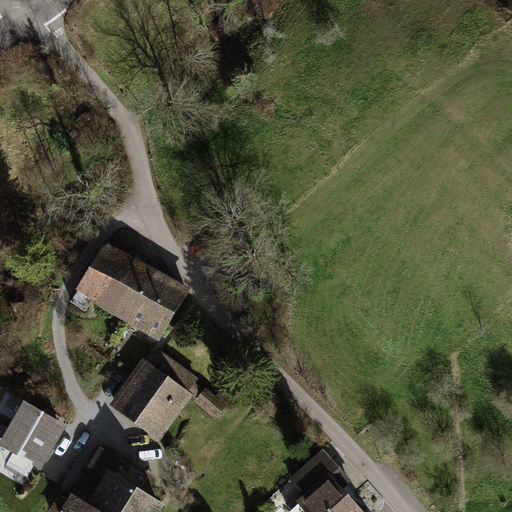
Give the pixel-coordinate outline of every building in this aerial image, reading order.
[(97,244),(66,300),(114,326),(144,270),(97,244)] [(184,292),(144,270),(114,326),(153,348),(184,292)] [(137,364),(107,406),(156,441),(186,399),(137,364)] [(24,402),(0,443),(0,452),(41,476),(69,427),(24,402)] [(94,451),(62,502),(78,511),(154,511),(156,510),(104,480),(114,463),(94,451)] [(300,503),(289,511),(356,511),(338,492),(348,483),(320,453),(284,486),(300,503)] [(78,511),(62,502),(56,511),(78,511)]
